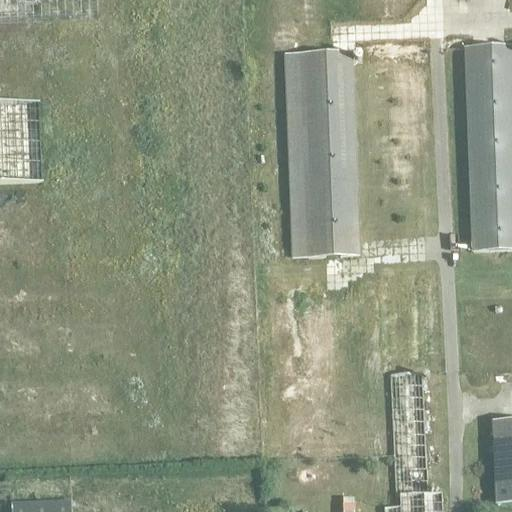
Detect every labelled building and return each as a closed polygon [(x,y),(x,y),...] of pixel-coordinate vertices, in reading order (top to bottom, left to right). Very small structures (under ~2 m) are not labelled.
[(511,48),(505,49),(464,51),(472,255),(511,253),(511,48)] [(292,262),(360,259),(352,54),(284,57),(292,262)] [(0,199),(45,196),(40,119),(1,122),(1,130),(15,129),(16,143),(11,143),(12,154),(0,154),(0,199)] [(429,496),(424,377),(390,378),(395,499),(399,499),(399,509),(384,510),(383,511),(443,511),(443,495),(429,496)] [(494,507),(511,506),(511,423),(491,424),(494,507)] [(91,470),(114,470),(114,448),(92,447),(91,470)] [(71,511),(71,503),(12,506),(12,511),(71,511)]
